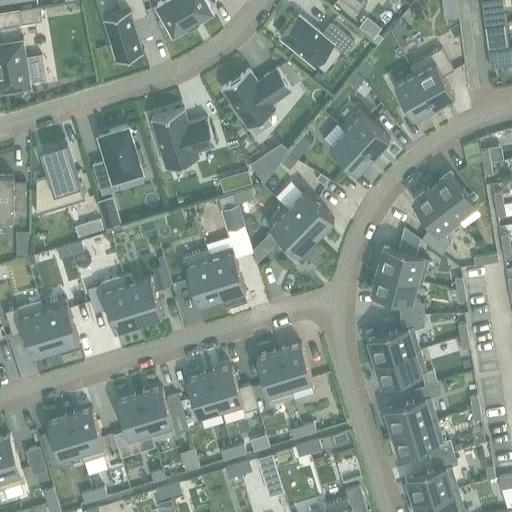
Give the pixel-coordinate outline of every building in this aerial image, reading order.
[(117,0),(120,8),(104,13),(117,56),(143,48),(134,18),(147,14),(142,0),(117,0)] [(161,0),(157,2),(173,31),(187,23),(188,25),(199,19),(198,17),(212,9),(207,0),(161,0)] [(344,0),(357,10),(365,0),(344,0)] [(501,0),(481,0),(483,11),(503,8),(501,0)] [(22,22),(42,19),(39,5),(20,8),(22,22)] [(331,21),(322,32),(299,13),(280,36),(315,64),(333,42),(345,52),(354,41),(331,21)] [(399,19),(391,28),(398,35),(406,25),(399,19)] [(0,39),(0,87),(30,82),(23,36),(20,36),(18,23),(0,25),(0,29),(2,39),(0,39)] [(506,35),(487,38),(488,49),(508,47),(506,35)] [(442,46),(410,64),(434,105),(455,94),(443,74),(454,68),(442,46)] [(511,46),(508,47),(488,49),(490,66),(511,63),(511,46)] [(357,70),(364,76),(373,66),(365,59),(357,70)] [(413,117),(434,105),(410,64),(414,72),(394,84),(413,117)] [(250,68),(222,87),(249,126),(276,108),(272,102),(293,88),(278,66),(258,80),(250,68)] [(364,76),(357,70),(348,80),(356,87),(364,76)] [(184,106),(151,116),(167,166),(199,156),(197,149),(216,143),(207,115),(188,121),(184,106)] [(358,108),(341,125),(373,154),(389,137),(358,108)] [(114,177),(142,168),(128,124),(99,132),(107,158),(94,162),(102,191),(117,187),(114,177)] [(357,172),(373,154),(341,125),(341,126),(344,129),(329,146),(357,172)] [(289,151),(297,157),(305,147),(297,141),(289,151)] [(36,211),(83,196),(67,142),(42,150),(49,173),(36,177),(36,211)] [(489,148),(480,150),(482,162),(491,160),(489,148)] [(289,167),(297,157),(289,151),(281,161),(289,167)] [(262,155),(252,162),(264,182),(274,170),(262,155)] [(482,162),(484,174),(492,172),(491,160),(482,162)] [(248,169),(239,172),(243,185),(252,182),(248,169)] [(456,217),(460,221),(461,221),(457,216),(475,202),(450,170),(431,184),(456,217)] [(0,173),(0,218),(13,218),(13,208),(26,208),(26,180),(14,180),(14,174),(0,173)] [(320,173),(316,179),(325,185),(329,178),(320,173)] [(431,184),(413,199),(432,224),(422,237),(442,252),(450,241),(444,234),(460,221),(456,217),(431,184)] [(238,200),(250,197),(247,187),(235,191),(238,200)] [(284,203),(316,236),(334,218),(305,189),(288,206),(284,203)] [(493,191),(495,203),(503,202),(501,190),(493,191)] [(235,191),(224,194),(227,204),(238,200),(235,191)] [(121,226),(111,195),(97,200),(107,230),(121,226)] [(503,202),(495,203),(497,215),(505,214),(503,202)] [(299,253),(316,236),(284,203),(266,221),(272,227),(281,236),(299,253)] [(166,223),(163,213),(152,217),(155,226),(166,223)] [(99,217),(86,221),(89,232),(103,228),(99,217)] [(155,226),(152,217),(140,220),(143,230),(155,226)] [(272,227),(265,235),(273,243),(281,236),(272,227)] [(500,234),(502,246),(510,245),(509,233),(500,234)] [(80,239),(69,242),(72,252),(83,248),(80,239)] [(492,240),(468,243),(469,250),(493,247),(492,240)] [(69,242),(57,246),(60,255),(72,252),(69,242)] [(26,243),(16,243),(16,254),(26,254),(26,243)] [(208,247),(207,247),(222,295),(246,288),(232,244),(209,251),(208,247)] [(377,268),(423,280),(429,257),(383,245),(377,268)] [(511,253),(510,245),(502,246),(504,258),(511,256),(511,253)] [(198,303),(222,295),(207,247),(183,254),(198,303)] [(486,261),(498,260),(496,251),(484,253),(486,261)] [(159,264),(148,268),(150,275),(155,288),(172,283),(163,253),(157,255),(159,264)] [(472,255),(474,263),(486,261),(484,253),(472,255)] [(399,298),(400,314),(424,313),(423,301),(412,298),(417,279),(422,281),(423,280),(377,268),(371,291),(399,298)] [(115,329),(139,321),(124,273),(100,280),(115,329)] [(124,273),(139,321),(162,314),(155,288),(150,275),(127,282),(124,273)] [(454,276),(456,288),(464,287),(462,275),(454,276)] [(464,287),(456,288),(458,300),(466,299),(464,287)] [(41,298),(40,298),(55,347),(79,339),(66,296),(42,303),(41,298)] [(31,354),(55,347),(40,298),(16,306),(31,354)] [(368,338),(375,361),(420,347),(414,328),(424,325),(424,313),(400,314),(400,328),(368,338)] [(460,335),(468,334),(466,322),(458,323),(460,335)] [(470,346),(468,334),(460,335),(462,347),(470,346)] [(279,349),(293,395),(294,395),(291,385),(313,379),(302,342),(279,349)] [(427,370),(420,347),(375,361),(382,383),(427,370)] [(270,402),(293,395),(279,349),(256,356),(270,402)] [(209,370),(222,412),(243,405),(244,410),(258,406),(251,381),(239,385),(232,363),(209,370)] [(221,412),(222,412),(209,370),(186,378),(198,414),(220,407),(221,412)] [(392,431),(437,417),(431,395),(440,392),(436,380),(413,387),(417,399),(385,408),(392,431)] [(139,392),(154,438),(176,431),(162,385),(139,392)] [(153,438),(154,438),(139,392),(117,399),(128,436),(150,429),(153,438)] [(471,407),(480,405),(478,394),(470,395),(471,407)] [(480,405),(471,407),(473,419),(481,418),(480,405)] [(70,414),(84,459),(107,452),(93,407),(70,414)] [(83,460),(84,459),(70,414),(47,421),(58,457),(80,450),(83,460)] [(444,440),(437,417),(392,431),(399,453),(444,440)] [(302,424),(305,433),(316,430),(313,420),(302,424)] [(302,424),(290,427),(293,437),(305,433),(302,424)] [(0,488),(25,481),(10,432),(0,435),(0,488)] [(318,437),(307,441),(310,450),(321,447),(318,437)] [(299,454),(310,450),(307,441),(296,444),(299,454)] [(244,442),(232,445),(235,455),(247,451),(244,442)] [(39,445),(26,449),(33,472),(46,468),(39,445)] [(232,445),(221,449),(224,458),(235,455),(232,445)] [(414,500),(458,486),(451,464),(457,463),(453,450),(430,457),(434,469),(407,477),(414,500)] [(258,456),(269,493),(284,489),(272,452),(258,456)] [(237,462),(240,472),(252,468),(249,459),(237,462)] [(229,475),(240,472),(237,462),(226,466),(229,475)] [(487,477),(495,476),(493,464),(485,465),(487,477)] [(162,467),(151,470),(154,480),(165,476),(162,467)] [(511,473),(499,475),(504,507),(511,504),(511,473)] [(168,484),(170,493),(182,490),(179,480),(168,484)] [(348,495),(326,502),(329,511),(368,511),(359,482),(345,487),(348,495)] [(159,497),(170,493),(168,484),(156,487),(159,497)] [(93,488),(96,498),(107,494),(104,485),(93,488)] [(47,500),(57,497),(53,486),(44,489),(47,500)] [(454,511),(465,509),(458,486),(414,500),(417,511),(454,511)] [(93,488),(81,492),(84,501),(96,498),(93,488)] [(51,511),(60,509),(57,497),(47,500),(50,511),(51,511)]
